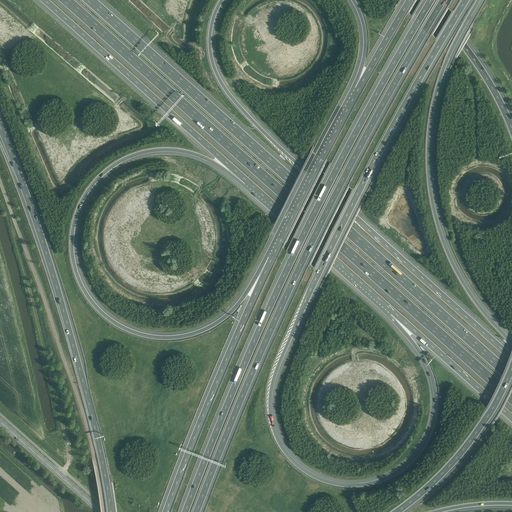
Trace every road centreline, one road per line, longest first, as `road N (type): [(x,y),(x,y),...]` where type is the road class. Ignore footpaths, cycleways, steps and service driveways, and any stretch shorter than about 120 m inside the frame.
road 1 (motorway): [(391,313),(417,347),(435,400),(428,438),(389,477),(345,486),(295,461),(273,416),(275,369),(358,190),(465,0)]
road 2 (motorway): [(66,0),(511,398)]
road 3 (motorway): [(511,379),(88,0)]
road 4 (motorway): [(196,511),(301,264),(442,0)]
road 5 (motorway): [(430,0),(292,257),(185,511)]
road 6 (motorway): [(270,258),(221,320),(166,338),(105,318),(72,261),(84,192),(129,155),(185,151),(248,183)]
road 7 (motorway): [(511,357),(233,100),(208,45),(221,0)]
road 8 (motorway): [(0,126),(48,259),(110,511)]
road 9 (motorway): [(511,343),(462,280),(433,200),(435,90),(478,0)]
road 10 (motorway): [(43,0),(248,183)]
road 11 (motorway): [(270,258),(165,511)]
road 12 (motorway): [(248,183),(391,313)]
road 13 (motorway): [(357,89),(270,258)]
road 14 (motorway): [(398,511),(465,448),(511,367)]
road 15 (motorway): [(511,130),(470,54),(418,0)]
road 16 (motorway): [(391,313),(511,420)]
road 17 (secondary): [(100,511),(0,422)]
